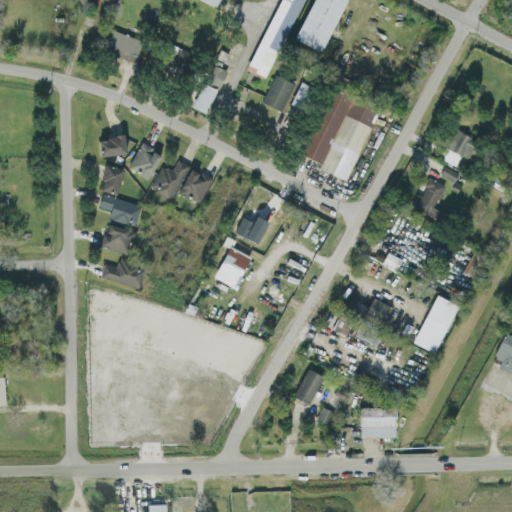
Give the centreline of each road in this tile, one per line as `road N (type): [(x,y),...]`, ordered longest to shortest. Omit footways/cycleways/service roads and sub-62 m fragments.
road 1 (residential): [(480,0),(230,441),(224,468)]
road 2 (tertiary): [(398,464),(0,472)]
road 3 (residential): [(63,75),(70,471)]
road 4 (residential): [(359,217),(122,97),(63,75),(0,66)]
